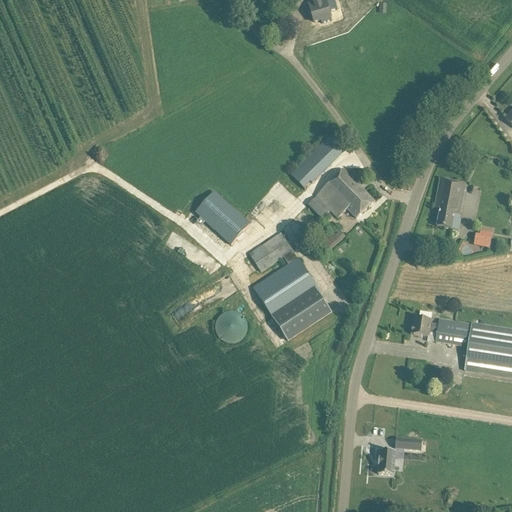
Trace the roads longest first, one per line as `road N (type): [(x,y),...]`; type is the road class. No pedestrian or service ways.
road 1 (unclassified): [(342,511),(361,354),(416,202)]
road 2 (track): [(0,212),(89,166),(226,254)]
road 3 (unclassified): [(416,202),(385,190),(291,57)]
road 4 (unclassified): [(416,202),(447,134),(511,55)]
